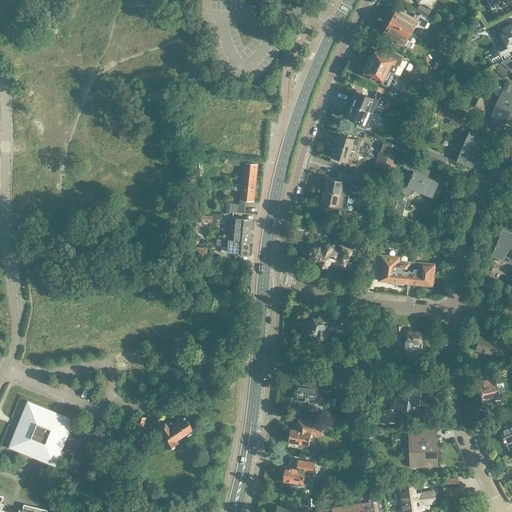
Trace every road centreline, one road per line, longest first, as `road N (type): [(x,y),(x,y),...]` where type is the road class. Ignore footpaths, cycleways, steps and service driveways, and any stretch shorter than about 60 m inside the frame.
road 1 (unknown): [(6,368),(19,343),(5,240),(0,74)]
road 2 (residential): [(277,276),(314,113),(367,0)]
road 3 (primary): [(263,273),(290,134),(335,24)]
road 4 (primary): [(234,511),(253,407),(263,273)]
road 5 (unknown): [(21,376),(84,405),(107,402),(109,369),(95,361),(22,375)]
road 6 (residential): [(501,511),(458,416),(454,308)]
road 7 (residential): [(454,308),(338,297),(277,276)]
road 8 (residential): [(454,308),(474,210),(511,156)]
